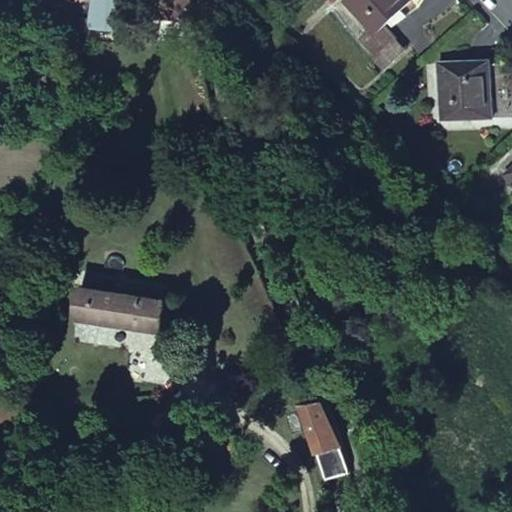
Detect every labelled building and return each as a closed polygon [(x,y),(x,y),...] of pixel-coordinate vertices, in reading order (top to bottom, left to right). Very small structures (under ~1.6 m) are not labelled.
[(83,10),(120,14),(122,7),(146,12),(146,14),(153,15),(153,16),(195,20),(191,0),(85,0),(85,3),(83,10)] [(377,33),(412,0),(345,0),(331,14),(363,48),(358,53),(370,66),(390,46),(377,33)] [(82,17),(116,27),(120,14),(83,10),(82,17)] [(448,122),(497,118),(490,60),(442,65),(448,122)] [(511,167),(503,176),(511,186),(511,167)] [(167,300),(81,288),(76,318),(163,329),(165,314),(167,300)] [(308,410),(315,440),(317,450),(340,439),(333,416),(327,402),(308,410)]
